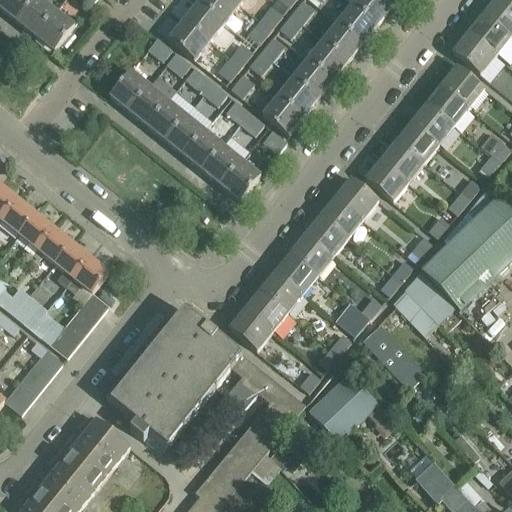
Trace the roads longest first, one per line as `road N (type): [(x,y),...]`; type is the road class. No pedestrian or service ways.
road 1 (residential): [(174,271),(194,286),(231,281),(457,0)]
road 2 (unclassified): [(174,271),(0,479)]
road 3 (residential): [(174,271),(17,143)]
road 4 (residential): [(17,143),(132,0)]
